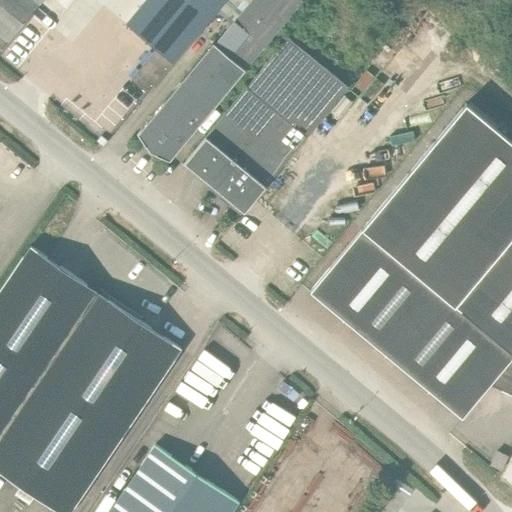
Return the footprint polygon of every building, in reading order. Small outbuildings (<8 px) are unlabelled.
[(0,0),(0,51),(8,42),(10,40),(42,2),(43,0),(0,0)] [(146,0),(126,24),(155,49),(130,80),(147,94),(224,0),(146,0)] [(149,153),(168,161),(197,126),(303,0),(302,0),(251,0),(214,45),(213,44),(137,135),(149,153)] [(215,38),(231,19),(218,9),(203,27),(215,38)] [(287,37),(181,166),(241,216),(348,88),(287,37)] [(364,225),(308,292),(461,418),(489,384),(511,395),(511,142),(481,116),(477,120),(463,107),(365,225),(364,225)] [(103,147),(107,142),(107,141),(101,137),(97,142),(103,147)] [(0,289),(0,440),(99,294),(29,246),(0,289)] [(99,294),(0,440),(0,472),(58,511),(70,511),(181,349),(99,294)] [(155,446),(110,511),(230,511),(237,502),(155,446)] [(496,451),(490,465),(500,470),(507,456),(496,451)]
